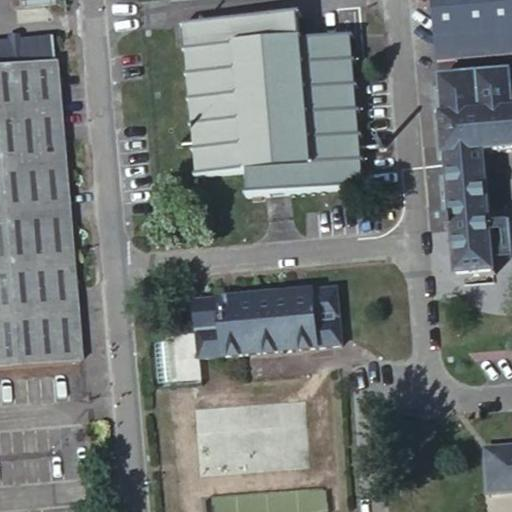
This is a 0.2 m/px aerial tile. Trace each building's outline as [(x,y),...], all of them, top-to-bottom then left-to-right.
[(511,0),(430,0),(434,37),(435,36),(437,54),(442,57),(511,50),(511,0)] [(245,194),(366,184),(365,182),(361,182),(360,159),(363,159),(363,157),(359,157),(358,134),(361,134),(361,132),(357,132),(355,109),(359,109),(359,107),(355,107),(353,84),(357,84),(357,82),(353,82),(351,59),(355,59),(355,57),(351,57),(349,34),(353,34),(353,32),(299,36),(297,13),(300,13),(300,11),(178,21),(178,23),(182,23),(184,47),(180,47),(180,48),(184,49),(186,71),(182,71),(182,73),(187,73),(189,96),(185,96),(185,98),(189,98),(191,122),(187,122),(187,124),(191,124),(193,147),(189,147),(189,149),(193,148),(195,171),(191,171),(191,173),(247,169),(249,191),(245,192),(245,194)] [(0,365),(77,359),(49,32),(0,36),(0,365)] [(501,285),(490,165),(511,162),(511,83),(442,89),(443,94),(449,169),(450,183),(456,241),(460,288),(489,285),(498,285),(501,285)] [(336,286),(192,297),(198,355),(341,343),(336,286)] [(511,442),(484,444),(487,490),(511,488),(511,442)]
